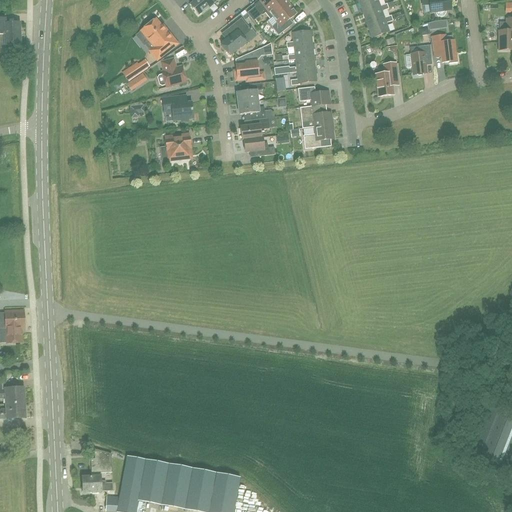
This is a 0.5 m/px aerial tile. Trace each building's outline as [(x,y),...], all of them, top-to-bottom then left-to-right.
[(212,1),(212,0),(190,0),(192,3),(189,5),(198,16),(214,3),(212,1)] [(273,17),(289,5),(284,0),(261,0),(260,1),(261,3),(256,7),(262,16),(268,11),(273,17)] [(380,7),(378,0),(377,0),(361,0),(358,1),(362,13),(380,7)] [(449,0),(421,0),(422,6),(429,5),(430,13),(436,12),(436,14),(437,16),(438,17),(440,18),(442,18),(444,17),(445,15),(446,13),(446,11),(451,10),(449,0)] [(395,7),(393,2),(380,7),(362,13),(367,25),(384,19),(384,18),(382,12),(395,7)] [(289,5),(273,17),(277,23),(272,28),(278,36),(289,27),(285,23),(296,14),(289,5)] [(384,19),(367,25),(371,39),(389,32),(386,24),(401,18),(399,13),(391,16),(384,18),(384,19)] [(0,35),(20,35),(20,24),(5,25),(5,20),(0,19),(0,35)] [(226,41),(221,45),(222,46),(221,48),(224,51),(226,52),(229,56),(239,48),(241,48),(244,45),(244,44),(246,43),(247,43),(257,35),(251,28),(249,29),(241,19),(228,29),(233,35),(226,41)] [(511,19),(506,20),(506,32),(499,32),(499,51),(511,50),(511,19)] [(147,25),(148,26),(142,30),(151,41),(145,45),(157,61),(177,44),(166,31),(166,30),(165,30),(164,30),(156,20),(153,22),(151,22),(147,25)] [(293,48),(312,45),(311,31),(292,33),(293,42),(286,43),(287,49),(294,48),(293,48)] [(20,35),(0,35),(0,49),(6,49),(5,46),(21,46),(20,35)] [(455,55),(454,48),(453,42),(452,42),(451,37),(445,38),(445,36),(432,38),(434,50),(440,49),(442,63),(448,62),(449,64),(457,63),(456,55),(455,55)] [(314,58),(312,45),(293,48),(294,48),(294,55),(287,56),(288,61),(295,60),(314,58)] [(419,47),(419,48),(420,54),(405,56),(406,67),(407,68),(412,68),(413,75),(416,75),(418,76),(421,76),(423,74),(427,74),(425,62),(431,61),(429,46),(419,47)] [(235,82),(246,80),(246,82),(264,80),(263,76),(260,74),(258,74),(257,62),(261,57),(260,49),(240,58),(241,66),(236,67),(236,74),(234,74),(235,82)] [(289,74),(296,73),(315,71),(314,58),(295,60),(296,67),(289,68),(289,74)] [(162,73),(166,88),(185,82),(181,67),(176,69),(173,60),(161,63),(164,72),(162,73)] [(149,67),(145,61),(138,65),(137,64),(122,74),(128,82),(149,67)] [(398,86),(397,76),(395,64),(384,65),(385,74),(376,75),(378,97),(393,96),(392,87),(398,86)] [(315,71),(296,73),(297,80),(290,81),(291,86),(299,85),(298,84),(316,82),(315,71)] [(116,92),(128,85),(124,78),(112,85),(116,92)] [(248,85),(249,92),(236,93),(237,104),(258,102),(257,95),(259,95),(261,92),(261,91),(263,90),(262,84),(248,85)] [(300,108),(316,107),(329,105),(328,92),(315,93),(314,88),(297,89),(299,102),(311,101),(311,107),(300,108)] [(186,96),(162,99),(164,113),(172,112),(173,122),(181,121),(181,123),(186,122),(188,120),(193,119),(191,103),(186,104),(186,96)] [(252,121),(268,119),(274,118),(274,113),(271,111),(264,111),(264,107),(258,108),(258,102),(237,104),(239,115),(252,114),(252,121)] [(130,115),(137,114),(143,114),(143,107),(129,108),(130,115)] [(313,122),(314,128),(332,126),(330,113),(317,114),(316,107),(300,108),(301,123),(313,122)] [(242,141),(262,138),(260,138),(260,132),(264,132),(263,130),(270,129),(268,119),(252,121),(253,126),(240,128),(242,141)] [(315,135),(303,136),(305,150),(321,148),(320,141),(333,139),(332,126),(314,128),(315,135)] [(177,138),(177,136),(165,137),(167,153),(169,152),(169,158),(171,159),(187,157),(189,155),(188,147),(190,147),(189,137),(177,138)] [(245,153),(257,152),(258,157),(275,155),(274,148),(268,149),(267,144),(263,144),(262,138),(242,141),(243,141),(245,153)] [(21,330),(24,330),(23,311),(5,312),(5,314),(0,314),(0,325),(6,325),(6,326),(12,325),(13,330),(21,330)] [(0,331),(6,331),(6,344),(22,343),(21,330),(13,330),(12,325),(6,326),(6,325),(0,325),(0,331)] [(0,399),(5,399),(5,405),(24,404),(23,389),(5,390),(0,390),(0,399)] [(24,404),(5,405),(6,409),(1,409),(1,410),(0,409),(0,419),(5,419),(5,420),(25,419),(24,404)] [(511,469),(511,413),(495,407),(476,455),(511,469)] [(83,492),(91,492),(91,494),(101,493),(101,491),(113,491),(112,483),(106,484),(105,481),(100,482),(100,474),(111,473),(110,455),(94,450),(94,459),(90,459),(91,477),(82,477),(83,492)] [(135,511),(138,501),(137,500),(145,461),(127,458),(120,498),(106,498),(105,511),(112,511),(135,511)] [(196,511),(233,511),(240,479),(145,461),(137,500),(138,501),(160,505),(196,511)]
